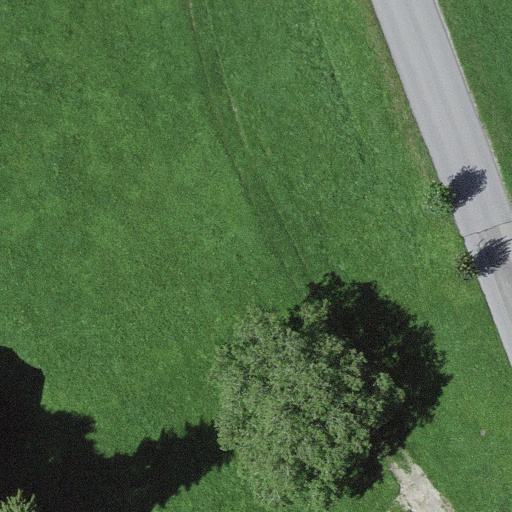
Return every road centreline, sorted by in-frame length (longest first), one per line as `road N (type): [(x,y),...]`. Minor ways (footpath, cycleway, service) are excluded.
road 1 (track): [(437,511),(405,475),(244,175),(199,0)]
road 2 (tertiary): [(511,281),(404,0)]
